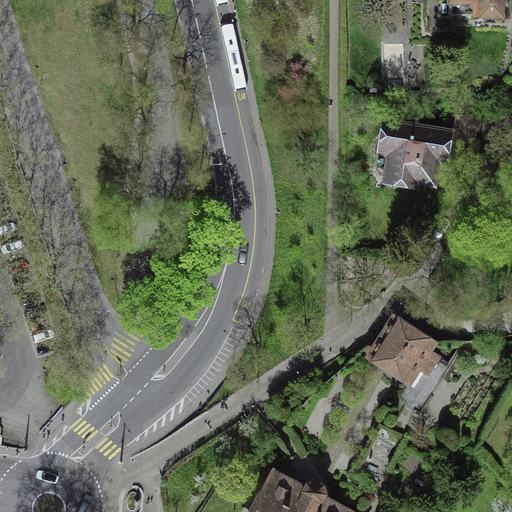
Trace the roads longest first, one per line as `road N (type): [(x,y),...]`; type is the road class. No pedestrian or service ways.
road 1 (residential): [(511,131),(395,301),(207,427),(77,493)]
road 2 (secondary): [(143,396),(211,313),(236,234),(193,0)]
road 3 (residential): [(143,396),(101,347),(0,41)]
